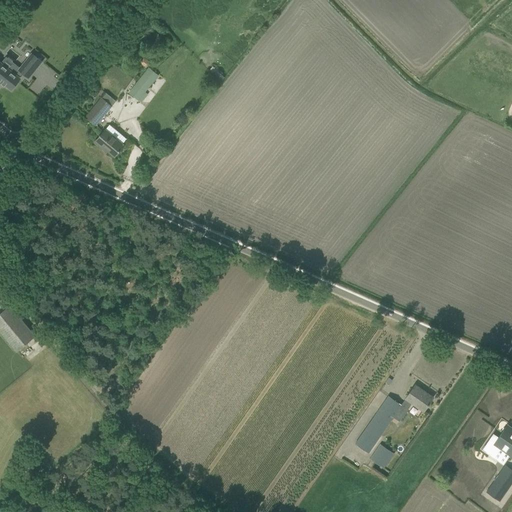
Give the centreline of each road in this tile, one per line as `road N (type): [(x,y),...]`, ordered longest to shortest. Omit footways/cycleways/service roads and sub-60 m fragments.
road 1 (unclassified): [(511,376),(18,147)]
road 2 (track): [(0,255),(45,328),(177,470)]
road 3 (unclassified): [(18,147),(136,0)]
